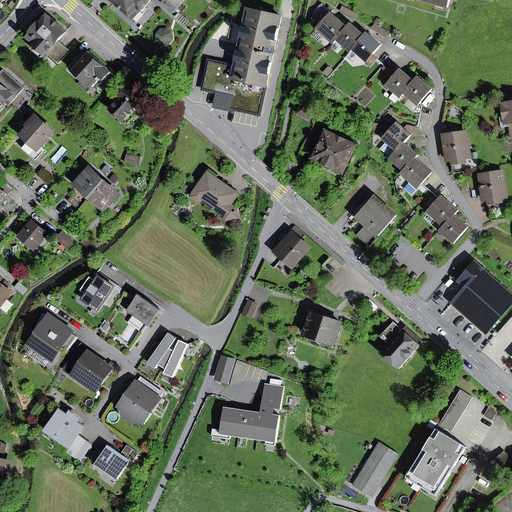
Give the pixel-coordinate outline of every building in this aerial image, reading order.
[(112,0),(134,20),(151,0),(150,0),(112,0)] [(163,0),(161,3),(172,13),(176,8),(167,0),(163,0)] [(168,0),(178,9),(185,0),(168,0)] [(337,40),(348,27),(331,12),(333,10),(330,7),(328,9),(322,4),(314,12),(313,22),(318,27),(328,36),(326,37),(334,44),(337,40)] [(343,11),(355,18),(357,15),(344,8),(343,11)] [(275,51),(282,17),(248,9),(245,26),(236,67),(226,64),(209,61),(203,90),(220,94),(233,96),(231,109),(248,113),(261,115),(275,51)] [(70,52),(58,42),(67,31),(48,15),(28,38),(36,45),(46,54),(47,54),(48,53),(60,64),(70,52)] [(353,49),(365,35),(351,23),(348,27),(337,40),(339,38),(344,42),(342,44),(351,52),(353,50),(353,49)] [(226,64),(236,67),(245,26),(235,24),(226,64)] [(385,31),(377,26),(375,30),(383,35),(385,31)] [(317,29),(313,35),(322,43),(326,37),(328,36),(318,27),(317,29)] [(171,45),(175,40),(175,33),(169,29),(163,29),(158,35),(159,41),(164,46),(171,45)] [(381,45),(367,32),(365,35),(353,49),(353,50),(355,47),(360,52),(358,54),(360,56),(373,67),(377,62),(379,60),(373,55),(381,45)] [(43,58),(46,54),(36,45),(33,49),(43,58)] [(352,53),(349,57),(354,62),(360,56),(358,54),(360,52),(355,47),(353,50),(351,52),(352,53)] [(103,79),(105,81),(113,72),(112,72),(108,68),(89,51),(72,69),(83,78),(93,87),(100,79),(101,80),(103,79)] [(390,74),(391,72),(379,60),(377,62),(390,74)] [(328,76),(333,70),(329,67),(324,73),(328,76)] [(404,93),(415,81),(401,69),(395,75),(391,72),(390,74),(385,78),(389,82),(386,85),(394,92),(389,98),(395,103),(404,93)] [(3,70),(0,73),(0,84),(12,95),(5,103),(9,106),(24,88),(3,70)] [(419,103),(417,105),(418,106),(433,89),(419,77),(415,81),(404,93),(411,99),(413,101),(415,99),(419,103)] [(88,93),(93,87),(83,78),(78,84),(88,93)] [(0,84),(0,108),(5,103),(12,95),(0,84)] [(139,112),(143,116),(152,107),(131,89),(113,109),(129,123),(139,112)] [(217,106),(231,109),(233,96),(220,94),(217,106)] [(418,106),(417,105),(419,103),(415,99),(413,101),(411,99),(406,105),(413,111),(418,106)] [(298,113),(310,119),(316,106),(304,101),(298,113)] [(511,101),(506,103),(503,103),(505,116),(500,117),(502,128),(509,126),(511,137),(511,136),(511,101)] [(31,140),(24,148),(36,159),(44,150),(40,146),(53,131),(36,116),(28,126),(31,128),(24,135),(31,140)] [(397,151),(405,143),(418,128),(416,128),(407,126),(405,129),(398,123),(383,139),(384,140),(386,137),(391,142),(389,144),(397,151)] [(335,167),(344,171),(356,146),(347,142),(348,141),(336,135),(336,136),(327,132),(315,157),(324,162),(323,163),(325,168),(329,170),(335,168),(335,167)] [(453,160),(455,174),(479,168),(477,152),(470,154),(466,132),(444,136),(448,161),(451,160),(453,160)] [(392,157),(397,151),(389,144),(391,142),(386,137),(384,140),(387,142),(381,148),(392,157)] [(404,171),(416,158),(419,155),(405,143),(397,151),(392,157),(390,159),(399,167),(401,165),(406,169),(404,171)] [(127,154),(125,163),(132,165),(134,155),(127,154)] [(132,165),(140,167),(142,157),(134,155),(132,165)] [(417,189),(418,189),(421,186),(423,184),(433,173),(416,158),(404,171),(401,174),(410,182),(412,181),(419,187),(417,189)] [(38,175),(49,184),(54,178),(44,168),(38,175)] [(359,174),(349,169),(345,176),(356,181),(359,174)] [(81,181),(79,184),(92,196),(105,182),(92,170),(88,173),(86,171),(79,179),(81,181)] [(237,209),(231,205),(239,194),(209,172),(194,194),(203,200),(226,216),(227,219),(239,218),(237,209)] [(491,199),(492,206),(508,204),(503,172),(480,175),(484,200),(488,200),(491,199)] [(0,204),(11,191),(0,181),(0,204)] [(417,189),(419,187),(412,181),(410,182),(405,189),(411,195),(417,189)] [(114,197),(118,193),(105,182),(92,196),(105,207),(107,205),(109,207),(117,199),(114,197)] [(438,200),(440,198),(423,184),(421,186),(438,200)] [(192,197),(201,203),(203,200),(194,194),(192,197)] [(444,227),(455,215),(459,211),(442,196),(440,198),(438,200),(436,202),(433,199),(429,202),(433,206),(431,208),(427,212),(428,213),(429,211),(436,217),(435,219),(436,220),(438,221),(444,227)] [(379,236),(397,216),(375,197),(371,201),(357,217),(367,225),(370,228),(362,238),(370,245),(379,236)] [(357,217),(371,201),(368,198),(350,218),(353,221),(357,217)] [(492,206),(493,213),(509,211),(508,204),(492,206)] [(436,220),(435,219),(436,217),(429,211),(428,213),(427,212),(422,218),(431,226),(436,220)] [(510,218),(509,211),(493,213),(494,220),(510,218)] [(454,244),(469,227),(455,215),(444,227),(440,231),(440,232),(442,229),(447,234),(445,236),(454,244)] [(22,236),(36,248),(48,234),(34,222),(22,236)] [(370,247),(380,237),(379,236),(370,245),(362,238),(370,228),(367,225),(357,235),(370,247)] [(299,241),(304,236),(295,227),(289,234),(290,234),(277,249),(294,264),(308,249),(299,241)] [(67,247),(73,241),(63,232),(57,238),(67,247)] [(87,236),(82,242),(91,250),(96,244),(87,236)] [(456,298),(491,329),(511,305),(511,293),(476,262),(459,281),(466,287),(456,298)] [(8,299),(13,293),(0,282),(0,281),(3,278),(0,275),(0,306),(7,312),(14,304),(8,299)] [(104,304),(110,308),(121,291),(100,276),(83,300),(95,308),(91,313),(96,316),(104,304)] [(139,294),(136,299),(125,292),(117,304),(150,327),(162,310),(139,294)] [(486,334),(491,329),(456,298),(451,304),(486,334)] [(375,312),(379,307),(370,299),(366,304),(375,312)] [(250,301),(244,314),(251,318),(258,304),(250,301)] [(333,348),(342,323),(313,313),(312,314),(309,324),(304,338),(333,348)] [(50,315),(49,317),(44,314),(35,331),(38,332),(29,345),(32,346),(51,360),(53,361),(62,349),(67,352),(78,337),(73,334),(74,332),(50,315)] [(399,369),(424,342),(410,330),(407,333),(403,330),(400,333),(395,328),(398,325),(394,322),(381,336),(390,345),(382,353),(399,369)] [(400,333),(403,330),(398,325),(395,328),(400,333)] [(170,333),(151,360),(159,365),(163,367),(177,344),(175,343),(178,339),(170,333)] [(165,373),(174,377),(190,344),(181,340),(178,345),(177,344),(163,367),(167,370),(165,373)] [(83,344),(71,360),(81,366),(90,353),(91,354),(93,351),(83,344)] [(46,367),(51,360),(32,346),(27,353),(46,367)] [(77,372),(99,388),(112,369),(91,354),(90,353),(81,366),(71,360),(64,370),(74,376),(77,372)] [(228,382),(234,361),(223,358),(217,378),(228,382)] [(149,363),(157,369),(159,365),(151,360),(149,363)] [(96,392),(99,388),(77,372),(74,376),(96,392)] [(140,385),(138,383),(134,389),(128,397),(121,407),(122,408),(143,422),(144,423),(164,394),(144,380),(140,385)] [(265,407),(269,384),(266,384),(261,413),(280,416),(281,410),(265,407)] [(269,384),(265,407),(281,410),(285,387),(269,384)] [(129,385),(123,394),(128,397),(134,389),(129,385)] [(452,432),(474,398),(461,390),(440,425),(452,432)] [(468,438),(488,402),(477,395),(456,431),(468,438)] [(276,443),(280,416),(261,413),(261,416),(244,414),(245,410),(225,407),(222,430),(221,435),(231,436),(266,442),(276,443)] [(134,424),(143,422),(122,408),(124,416),(134,424)] [(491,420),(496,411),(490,408),(485,416),(491,420)] [(77,423),(79,419),(72,414),(70,418),(61,412),(48,430),(71,446),(67,451),(81,461),(92,445),(78,436),(84,428),(77,423)] [(221,435),(222,430),(214,429),(213,436),(231,439),(231,436),(221,435)] [(433,486),(440,490),(467,447),(437,429),(411,472),(418,477),(414,483),(429,492),(433,486)] [(0,461),(0,454),(3,443),(0,442),(0,485),(7,487),(12,465),(0,461)] [(374,484),(378,486),(398,454),(381,443),(354,486),(367,494),(374,484)] [(120,455),(110,448),(97,465),(104,470),(102,472),(109,477),(111,475),(118,479),(130,462),(132,464),(139,453),(128,445),(120,455)] [(511,460),(504,453),(493,463),(511,484),(511,460)] [(407,478),(414,483),(418,477),(411,472),(407,478)] [(367,494),(372,497),(378,486),(374,484),(367,494)] [(429,492),(437,496),(440,490),(433,486),(429,492)]
